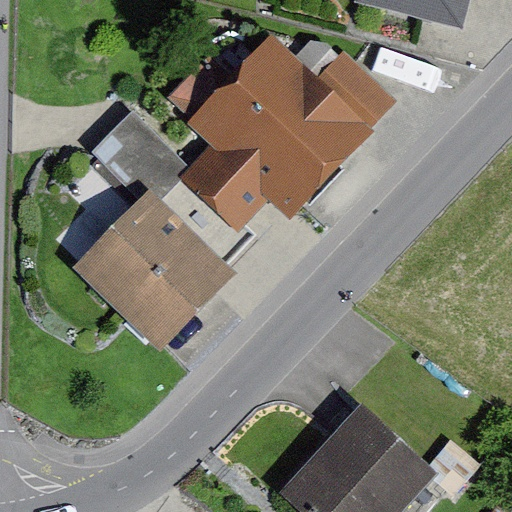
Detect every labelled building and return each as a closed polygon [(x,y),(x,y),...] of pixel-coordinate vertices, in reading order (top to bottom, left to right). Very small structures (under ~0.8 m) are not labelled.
[(371,0),(371,4),(478,32),(486,0),(371,0)] [(289,36),(239,87),(214,62),(180,96),(205,121),(202,124),(225,148),(205,167),(195,177),(251,233),(259,226),(283,202),(304,223),(390,137),(384,130),(331,78),(289,36)] [(359,51),(331,78),(384,130),(411,103),(359,51)] [(251,233),(195,177),(205,167),(148,110),(106,152),(156,201),(166,191),(239,263),(268,235),(259,226),(251,233)] [(88,269),(174,355),(253,277),(239,263),(166,191),(156,201),(88,269)] [(415,511),(451,470),(374,406),(299,495),(319,511),(415,511)] [(511,511),(511,503),(494,495),(485,511),(511,511)]
